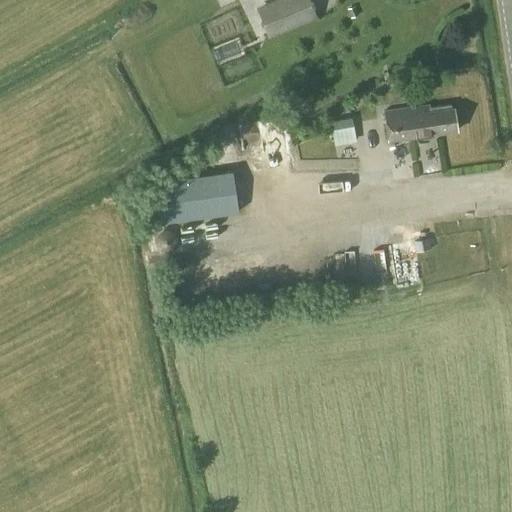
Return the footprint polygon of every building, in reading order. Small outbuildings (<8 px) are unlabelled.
[(318,17),(311,0),(270,0),(256,6),(268,37),(318,17)] [(384,111),(388,140),(416,136),(417,139),(420,141),(428,140),(430,137),(430,134),(457,131),(454,106),(452,107),(451,105),(430,108),(429,105),(384,111)] [(334,117),(337,141),(360,138),(357,114),(334,117)] [(232,170),(151,181),(157,223),(238,212),(232,170)] [(206,291),(243,281),(240,270),(257,266),(255,254),(200,268),(206,291)]
